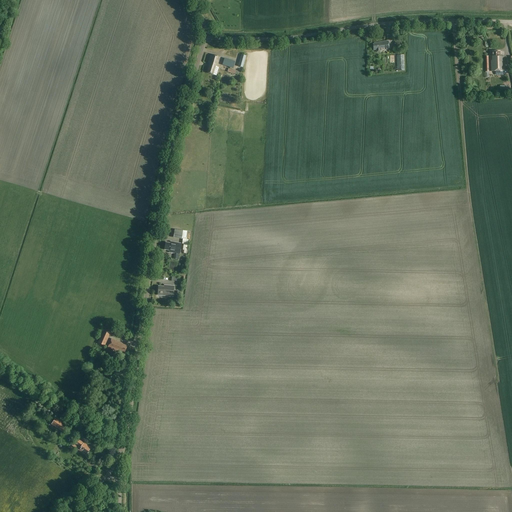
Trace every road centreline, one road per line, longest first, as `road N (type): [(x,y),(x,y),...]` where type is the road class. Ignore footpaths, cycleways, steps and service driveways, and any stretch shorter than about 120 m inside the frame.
road 1 (track): [(454,20),(469,190),(511,448)]
road 2 (unclassified): [(120,459),(162,185),(204,36)]
road 3 (unclassified): [(204,36),(511,21)]
road 4 (track): [(121,450),(0,373)]
